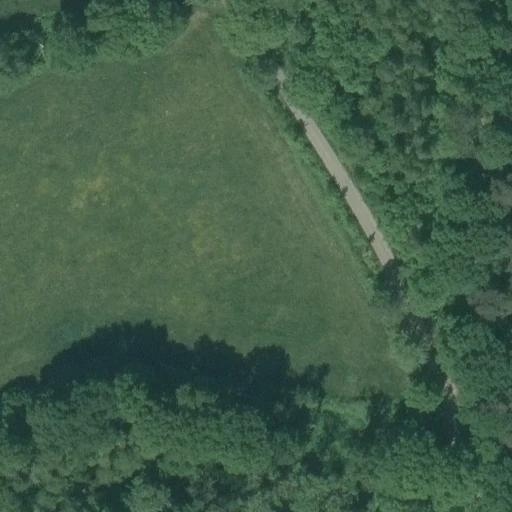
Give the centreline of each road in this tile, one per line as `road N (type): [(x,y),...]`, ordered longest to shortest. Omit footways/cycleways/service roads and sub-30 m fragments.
road 1 (unclassified): [(476,511),(425,343),(375,232),(237,0)]
road 2 (track): [(511,14),(478,175),(477,251),(505,348)]
